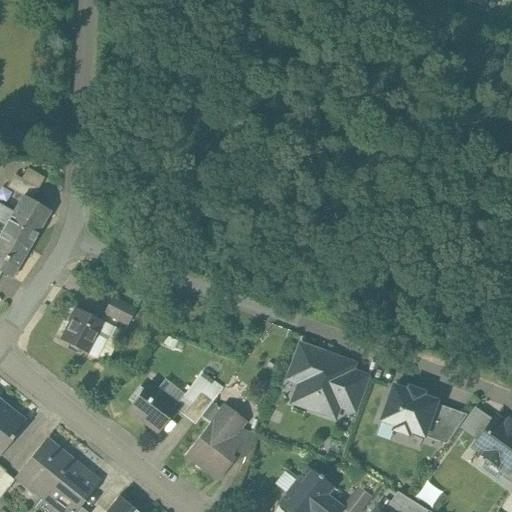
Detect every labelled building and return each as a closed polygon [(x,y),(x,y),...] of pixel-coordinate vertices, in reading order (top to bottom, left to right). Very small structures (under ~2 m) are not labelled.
[(58,204),(26,189),(18,206),(51,222),(58,204)] [(34,253),(51,222),(18,206),(0,233),(4,235),(34,253)] [(0,240),(0,263),(16,273),(34,253),(4,235),(0,240)] [(115,292),(107,311),(129,323),(138,304),(115,292)] [(77,302),(60,333),(90,351),(106,319),(77,302)] [(337,404),(349,408),(349,409),(353,410),(356,400),(335,392),(343,370),(328,364),(330,357),(300,346),(288,378),(300,382),(297,390),(310,394),(306,407),(333,416),(337,404)] [(206,369),(187,392),(195,402),(204,391),(215,400),(226,386),(206,369)] [(344,370),(339,382),(336,392),(356,400),(364,378),(344,370)] [(183,403),(152,378),(131,403),(162,427),(183,403)] [(422,392),(408,387),(406,391),(392,386),(380,421),(394,426),(392,430),(407,435),(408,431),(423,436),(435,401),(421,396),(422,392)] [(6,398),(0,405),(0,454),(30,418),(6,398)] [(224,480),(257,434),(245,425),(251,418),(226,399),(186,451),(224,480)] [(505,424),(496,418),(495,417),(473,448),(506,471),(511,462),(511,424),(508,421),(505,424)] [(15,469),(44,493),(79,454),(53,430),(15,469)] [(77,511),(106,478),(79,454),(44,493),(67,511),(77,511)] [(0,491),(4,495),(16,477),(0,463),(0,491)] [(338,511),(342,508),(327,495),(332,489),(332,487),(321,478),(322,477),(319,475),(318,476),(306,467),(276,504),(286,511),(338,511)] [(360,487),(346,507),(351,511),(359,511),(371,496),(360,487)] [(146,511),(119,492),(98,511),(146,511)]
